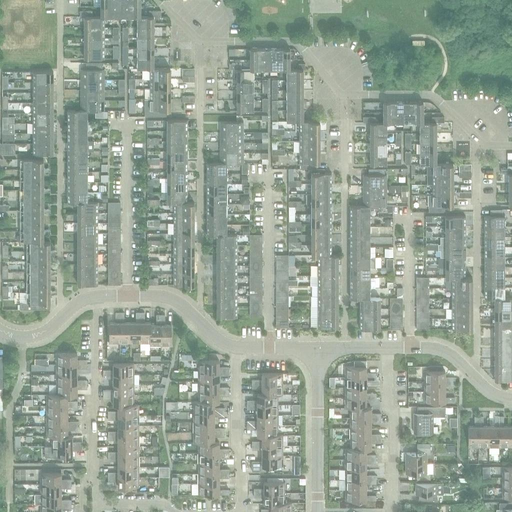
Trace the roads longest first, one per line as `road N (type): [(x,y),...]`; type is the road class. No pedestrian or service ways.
road 1 (residential): [(127,295),(127,124),(113,124)]
road 2 (residential): [(92,480),(96,296)]
road 3 (residential): [(268,347),(268,176)]
road 4 (residential): [(344,95),(294,42),(199,40)]
road 5 (residential): [(241,511),(236,347)]
road 6 (residential): [(391,511),(386,348)]
road 7 (residential): [(317,511),(316,348)]
road 8 (residential): [(478,140),(429,95),(344,95)]
road 9 (residential): [(409,347),(409,219),(397,219)]
road 10 (residential): [(127,295),(171,298),(236,347)]
road 11 (residential): [(409,347),(447,353),(485,389),(511,399)]
